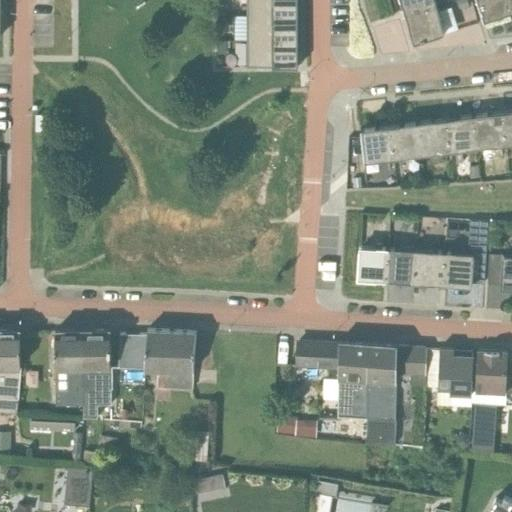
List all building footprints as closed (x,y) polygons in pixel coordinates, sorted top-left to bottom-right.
[(298,15),(297,0),(246,0),(247,15),(298,15)] [(401,0),(406,16),(436,6),(434,0),(401,0)] [(469,6),(467,0),(456,0),(459,9),(469,6)] [(484,20),(511,11),(507,0),(476,0),(483,21),(485,21),(484,20)] [(217,3),(217,15),(225,15),(225,3),(217,3)] [(436,6),(406,16),(414,41),(413,42),(413,43),(442,34),(441,34),(444,33),(436,6)] [(225,15),(217,15),(218,27),(226,27),(225,15)] [(298,41),(298,15),(247,15),(247,41),(298,41)] [(218,41),(218,53),(226,53),(225,41),(218,41)] [(298,41),(247,41),(247,67),(298,67),(298,41)] [(511,111),(502,112),(506,144),(511,143),(511,111)] [(478,148),(506,144),(502,112),(474,116),(478,148)] [(449,151),(478,148),(474,116),(446,119),(449,151)] [(421,154),(449,151),(446,119),(418,123),(421,154)] [(394,157),(421,154),(418,123),(390,126),(394,157)] [(365,160),(394,157),(390,126),(362,129),(362,128),(360,128),(364,157),(365,157),(365,160)] [(480,180),(478,165),(469,166),(471,182),(480,180)] [(360,178),(353,178),(354,187),(354,188),(362,187),(361,178),(360,178)] [(486,250),(488,221),(478,220),(470,219),(468,249),(474,250),(485,250),(486,250)] [(358,278),(386,280),(389,248),(358,246),(357,279),(358,279),(358,278)] [(386,280),(414,281),(417,250),(389,248),(386,280)] [(414,281),(442,283),(445,251),(417,250),(414,281)] [(445,251),(442,283),(470,285),(470,286),(472,286),(474,253),(445,251)] [(500,288),(511,288),(511,255),(489,254),(487,283),(500,284),(500,288)] [(0,410),(17,412),(21,370),(21,330),(0,329),(0,410)] [(111,388),(111,367),(110,329),(83,330),(83,404),(83,417),(97,417),(97,404),(111,403),(111,388)] [(193,372),(195,352),(196,332),(147,329),(147,333),(145,367),(145,370),(158,370),(157,387),(192,389),(193,372)] [(83,404),(83,330),(55,330),(56,404),(83,404)] [(145,367),(147,333),(119,332),(117,366),(145,367)] [(337,416),(366,418),(368,343),(339,341),(339,342),(299,341),(298,366),(338,367),(337,416)] [(409,384),(425,384),(427,347),(396,345),(368,343),(366,418),(367,418),(366,441),(394,444),(396,373),(409,374),(409,384)] [(453,348),(439,347),(427,347),(425,384),(425,386),(437,386),(437,388),(449,388),(449,394),(471,395),(473,350),(472,349),(472,355),(453,354),(453,348)] [(511,375),(506,376),(507,351),(477,350),(476,370),(472,449),(482,450),(493,450),(496,392),(505,392),(511,392),(511,375)] [(295,434),(298,417),(278,415),(276,431),(295,434)] [(75,422),(30,419),(30,429),(75,431),(75,422)] [(116,437),(100,434),(99,444),(114,447),(116,437)] [(81,459),(82,443),(67,442),(66,458),(81,459)] [(455,476),(459,462),(447,459),(444,473),(455,476)] [(66,477),(91,479),(92,469),(67,466),(66,477)] [(212,491),(209,471),(193,474),(197,494),(212,491)] [(315,494),(332,496),(336,496),(338,484),(316,482),(315,494)] [(511,511),(511,499),(505,496),(502,500),(496,497),(487,511),(511,511)]
